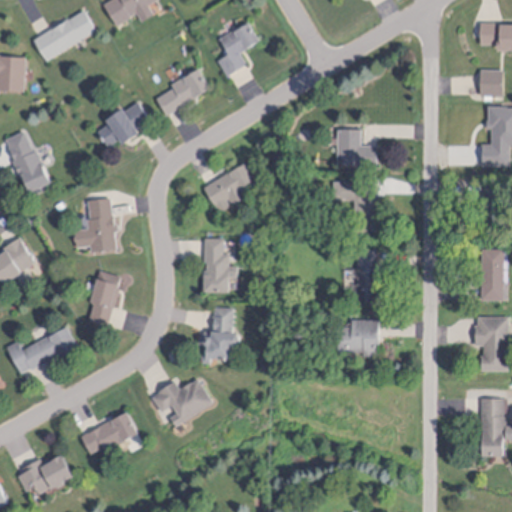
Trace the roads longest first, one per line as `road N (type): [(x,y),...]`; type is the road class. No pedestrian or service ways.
road 1 (residential): [(441,0),(181,158),(159,202),(166,279),(155,340),(125,370),(0,439)]
road 2 (residential): [(430,511),(429,8)]
